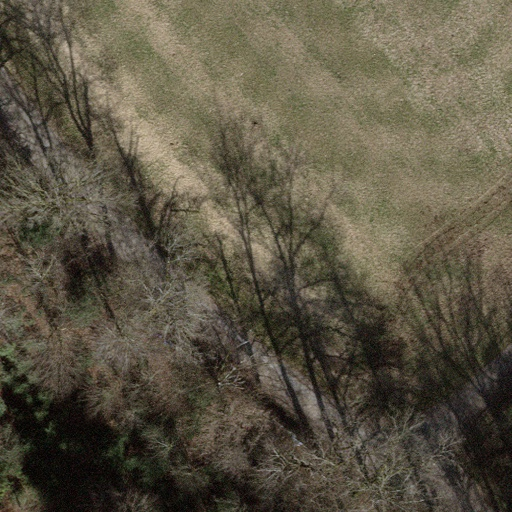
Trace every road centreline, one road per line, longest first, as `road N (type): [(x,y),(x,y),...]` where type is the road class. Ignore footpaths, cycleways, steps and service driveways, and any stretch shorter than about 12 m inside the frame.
road 1 (track): [(0,101),(192,315),(460,511)]
road 2 (track): [(412,474),(511,378)]
